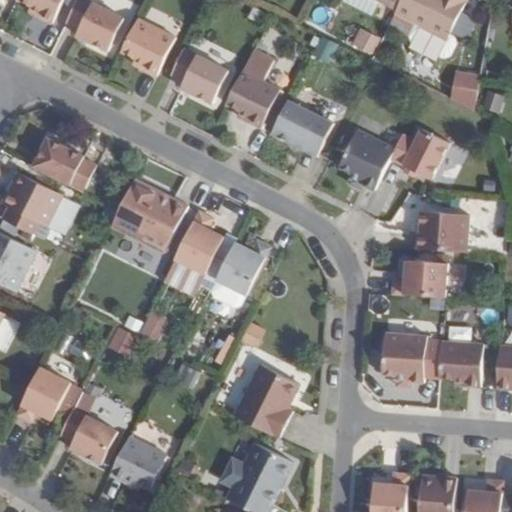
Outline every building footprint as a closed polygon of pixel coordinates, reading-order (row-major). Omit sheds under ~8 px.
[(20,0),(33,6),(30,11),(53,24),(65,0),(20,0)] [(88,0),(79,0),(68,22),(82,29),(78,36),(109,51),(126,19),(88,0)] [(378,0),(342,0),(371,15),(378,0)] [(379,0),(396,9),(400,0),(379,0)] [(401,0),(395,13),(414,22),(447,38),(449,33),(466,0),(401,0)] [(140,19),(123,52),(137,59),(135,64),(158,76),(177,38),(140,19)] [(447,38),(414,22),(408,35),(411,42),(443,57),(450,55),(456,42),(454,35),(449,33),(447,38)] [(364,31),(357,45),(372,52),(379,39),(364,31)] [(185,49),(173,75),(186,82),(183,88),(214,104),(231,72),(185,49)] [(244,72),(228,105),(242,111),(239,117),(262,129),(282,90),(264,82),(275,60),(255,50),(244,72)] [(446,100),(472,107),(480,75),(455,68),(446,100)] [(486,89),(481,106),(499,112),(505,95),(486,89)] [(290,102),(274,134),(305,149),(309,143),(322,150),(335,123),(290,102)] [(418,173),(434,181),(453,144),(422,128),(417,139),(405,133),(398,148),(392,160),(418,173)] [(351,180),(377,192),(384,176),(398,148),(360,129),(340,169),(353,176),(351,180)] [(37,164),(35,167),(85,191),(98,166),(84,159),(85,157),(49,139),(41,154),(37,164)] [(37,152),(32,162),(37,164),(41,154),(37,152)] [(416,178),(418,173),(406,168),(404,172),(416,178)] [(20,174),(4,205),(11,208),(5,220),(37,236),(42,224),(49,227),(65,196),(20,174)] [(136,180),(114,227),(166,253),(190,207),(176,199),(175,203),(161,196),(163,193),(136,180)] [(420,234),(419,250),(470,254),(473,215),(424,211),(422,234),(420,234)] [(201,212),(177,260),(207,275),(226,238),(209,230),(214,219),(201,212)] [(0,232),(0,283),(18,292),(39,252),(0,232)] [(237,243),(219,280),(249,295),(273,248),(259,241),(254,252),(237,243)] [(452,264),(407,261),(406,278),(394,277),(393,294),(448,299),(452,264)] [(243,307),(249,295),(219,280),(213,293),(215,299),(236,309),(243,307)] [(156,341),(167,319),(149,310),(138,332),(156,341)] [(255,348),(265,329),(248,320),(238,339),(255,348)] [(114,326),(106,347),(128,355),(136,334),(114,326)] [(430,334),(387,332),(384,376),(397,377),(397,382),(414,383),(427,384),(430,334)] [(486,343),(444,340),(441,380),(456,381),(456,387),(483,389),(486,343)] [(511,345),(502,345),(498,390),(511,390),(511,345)] [(173,378),(190,386),(197,370),(181,362),(173,378)] [(262,364),(236,416),(281,438),(295,412),(289,409),(301,384),(262,364)] [(42,367),(19,414),(32,421),(37,411),(54,420),(73,382),(42,367)] [(75,409),(89,416),(99,399),(85,391),(75,409)] [(89,416),(75,409),(62,435),(75,442),(72,449),(103,464),(119,432),(89,416)] [(131,437),(112,475),(135,487),(138,481),(152,488),(168,456),(131,437)] [(235,487),(229,499),(238,504),(254,511),(270,511),(282,489),(279,488),(284,479),(286,480),(295,462),(257,443),(246,465),(236,460),(233,461),(224,479),(226,482),(235,487)] [(373,511),(409,511),(412,474),(396,472),(395,483),(376,482),(373,511)] [(456,511),(459,477),(423,475),(420,511),(456,511)] [(489,491),(470,490),(468,511),(503,511),(505,492),(506,481),(489,479),(489,491)] [(511,511),(511,492),(505,492),(503,511),(511,511)]
